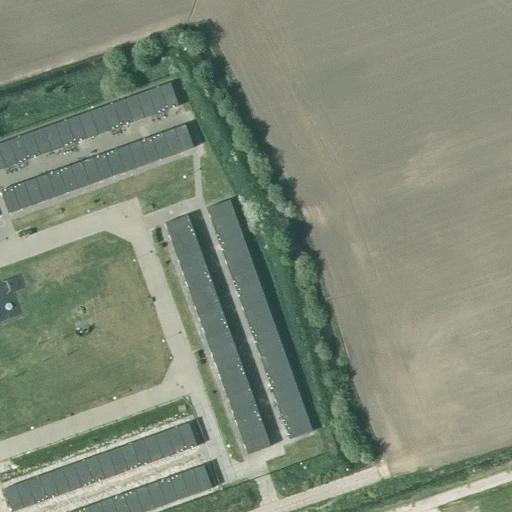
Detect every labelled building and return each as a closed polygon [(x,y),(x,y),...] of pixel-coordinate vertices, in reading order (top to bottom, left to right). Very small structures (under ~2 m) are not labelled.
[(123,100),(132,123),(178,106),(170,83),(123,100)] [(77,116),(85,139),(132,123),(123,100),(94,110),(77,116)] [(31,133),(39,156),(85,139),(77,116),(31,133)] [(184,125),(138,141),(146,165),(193,148),(184,125)] [(0,169),(39,156),(31,133),(0,143),(0,169)] [(100,181),(146,165),(138,141),(92,158),(100,181)] [(54,198),(100,181),(92,158),(46,174),(54,198)] [(0,190),(0,192),(8,214),(54,198),(46,174),(0,190)] [(229,200),(206,208),(222,255),(246,246),(229,200)] [(187,215),(164,224),(180,270),(204,262),(187,215)] [(222,255),(239,301),(262,293),(246,246),(222,255)] [(180,270),(197,316),(220,308),(204,262),(180,270)] [(244,317),(255,347),(279,339),(262,293),(239,301),(244,317)] [(197,316),(213,362),(237,354),(220,308),(197,316)] [(255,347),(272,394),(295,385),(279,339),(255,347)] [(213,362),(230,409),(253,400),(237,354),(213,362)] [(312,432),(295,385),(272,394),(288,440),(312,432)] [(270,447),(253,400),(230,409),(247,455),(270,447)] [(142,440),(150,463),(196,446),(188,423),(142,440)] [(150,463),(142,440),(95,456),(104,479),(150,463)] [(104,479),(95,456),(49,473),(57,496),(84,487),(104,479)] [(203,465),(157,482),(165,505),(211,489),(203,465)] [(12,511),(57,496),(49,473),(3,489),(10,511),(12,511)] [(115,511),(145,511),(165,505),(157,482),(110,498),(115,511)] [(115,511),(110,498),(95,504),(71,511),(115,511)]
